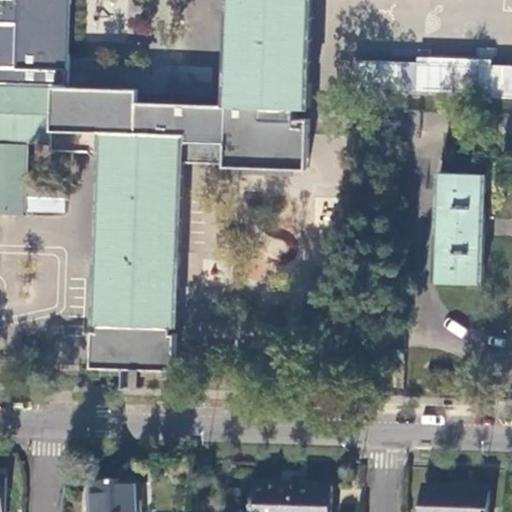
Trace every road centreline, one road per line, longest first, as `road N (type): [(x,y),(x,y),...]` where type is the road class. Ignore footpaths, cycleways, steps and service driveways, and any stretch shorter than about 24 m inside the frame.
road 1 (residential): [(388,434),(52,422)]
road 2 (residential): [(511,438),(388,434)]
